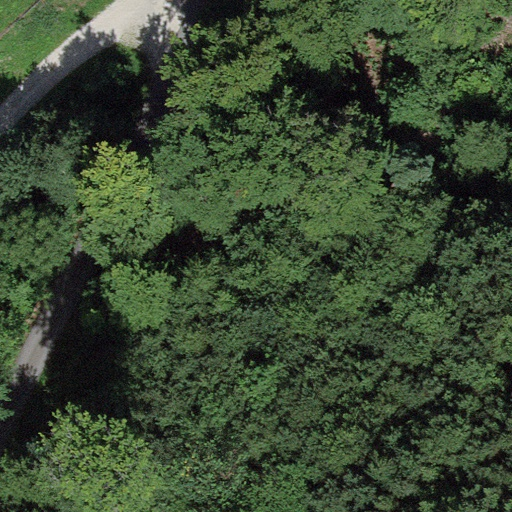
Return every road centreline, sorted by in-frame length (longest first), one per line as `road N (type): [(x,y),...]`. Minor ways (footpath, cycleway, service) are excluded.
road 1 (track): [(0,412),(211,0)]
road 2 (track): [(0,130),(42,83),(142,0)]
